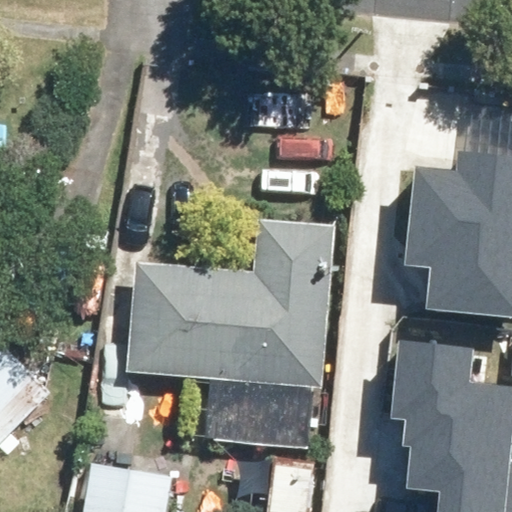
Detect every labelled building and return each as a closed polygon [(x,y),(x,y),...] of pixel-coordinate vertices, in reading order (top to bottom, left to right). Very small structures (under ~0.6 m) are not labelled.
[(308,128),(312,67),(235,62),(232,123),(308,128)] [(414,168),(418,101),(369,99),(365,166),(414,168)] [(417,165),(405,251),(437,255),(430,301),(511,313),(511,149),(473,144),(469,172),(417,165)] [(150,259),(136,368),(321,391),(341,230),(255,219),(248,271),(150,259)] [(405,336),(397,408),(416,410),(409,481),(447,485),(444,511),(501,511),(511,407),(511,383),(475,380),(479,343),(405,336)] [(0,341),(0,440),(50,390),(0,341)] [(317,511),(321,460),(274,457),(269,511),(317,511)] [(171,511),(175,470),(88,462),(83,511),(171,511)]
